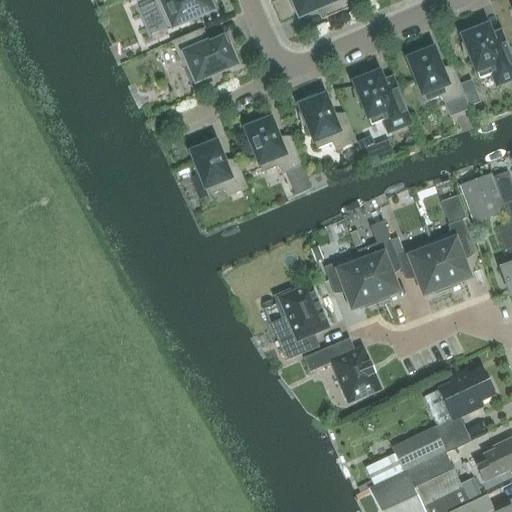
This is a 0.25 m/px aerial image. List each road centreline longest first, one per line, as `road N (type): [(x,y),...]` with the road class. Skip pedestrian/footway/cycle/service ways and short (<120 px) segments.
road 1 (residential): [(455,0),(287,74)]
road 2 (residential): [(287,74),(172,124)]
